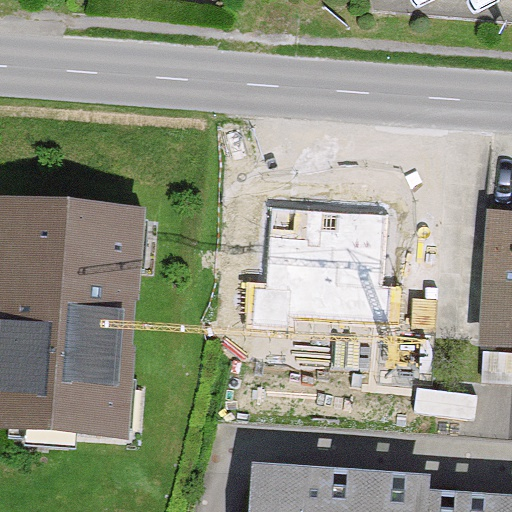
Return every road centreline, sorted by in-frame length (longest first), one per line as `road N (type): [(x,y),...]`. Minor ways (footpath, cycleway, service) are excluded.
road 1 (secondary): [(0,68),(511,104)]
road 2 (residential): [(217,511),(227,479),(256,456),(511,477)]
